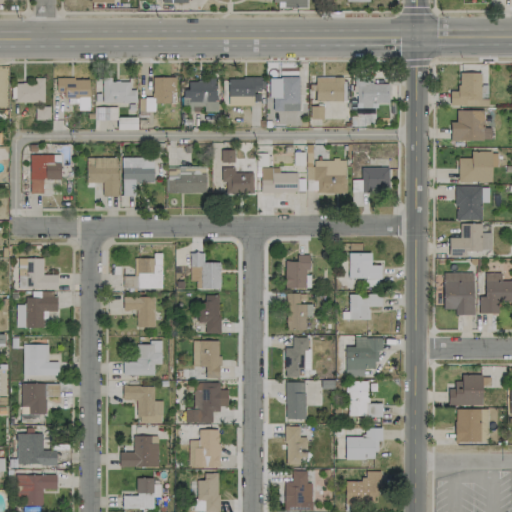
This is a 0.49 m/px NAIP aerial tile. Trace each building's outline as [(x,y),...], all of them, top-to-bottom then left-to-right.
[(449,106),(487,105),(487,98),(480,98),(479,72),(457,72),(458,91),(448,91),(449,106)] [(175,77),(151,76),(151,97),(144,97),(143,110),(153,110),(153,102),(174,103),(175,77)] [(298,76),(279,76),(279,96),(272,96),(272,110),(298,110),(298,76)] [(341,100),(342,76),(314,76),(314,100),(341,100)] [(43,101),(43,77),(33,78),(34,83),(14,83),(14,102),(43,101)] [(135,89),(128,89),(128,82),(110,81),(110,77),(102,77),(101,102),(135,103),(135,89)] [(227,78),(227,105),(252,105),(251,91),(259,91),(259,77),(227,78)] [(77,109),(88,109),(88,78),(54,78),(54,91),(62,91),(62,100),(77,100),(77,109)] [(187,80),(187,89),(182,89),(182,106),(203,107),(203,111),(214,111),(216,81),(187,80)] [(388,83),(353,82),(352,92),(355,92),(355,107),(377,108),(377,103),(387,103),(388,83)] [(48,119),(48,106),(34,106),(34,119),(48,119)] [(309,118),(320,118),(320,106),(309,106),(309,118)] [(449,139),(490,140),(490,127),(482,127),(482,110),(455,109),(455,121),(449,121),(449,139)] [(220,162),(233,162),(233,150),(220,150),(220,162)] [(490,181),(490,166),(496,166),(496,151),(469,151),(469,158),(457,158),(456,181),(490,181)] [(59,155),(29,154),(28,193),(41,193),(41,179),(59,179),(59,155)] [(115,157),(84,157),(85,182),(101,182),(101,196),(116,196),(115,157)] [(151,181),(152,157),(121,157),(121,195),(134,195),(134,181),(151,181)] [(305,180),(315,180),(315,192),(344,193),(345,160),(305,159),(305,180)] [(277,172),(277,166),(259,167),(260,192),(296,191),(295,172),(277,172)] [(224,193),(252,192),(251,172),(232,172),(232,167),(220,167),(221,182),(224,182),(224,193)] [(387,168),(360,167),(360,190),(386,190),(387,168)] [(204,192),(204,173),(175,174),(175,175),(166,175),(167,193),(204,192)] [(448,237),(447,256),(464,256),(464,250),(490,250),(490,233),(480,233),(480,223),(458,223),(458,237),(448,237)] [(189,281),(194,281),(194,289),(219,288),(219,262),(202,262),(202,252),(188,253),(189,281)] [(347,278),(365,278),(365,286),(379,286),(379,264),(369,264),(370,253),(347,252),(347,278)] [(283,261),(284,288),(309,287),(309,275),(307,275),(306,254),(295,254),(296,260),(283,261)] [(135,258),(136,276),(121,276),(122,288),(160,288),(160,257),(135,258)] [(41,258),(27,258),(27,267),(16,267),(17,289),(56,288),(55,274),(41,274),(41,258)] [(441,309),(454,309),(454,314),(471,314),(472,272),(442,272),(441,309)] [(483,296),(478,296),(478,313),(497,313),(497,302),(511,302),(511,280),(500,280),(500,272),(484,272),(483,296)] [(14,304),(15,327),(41,327),(40,311),(56,310),(55,291),(38,291),(38,297),(23,297),(23,304),(14,304)] [(347,319),(367,319),(367,306),(380,306),(380,293),(347,294),(347,319)] [(218,333),(218,294),(203,295),(203,301),(196,301),(196,322),(203,322),(204,333),(218,333)] [(153,297),(121,296),(121,309),(135,309),(135,327),(153,327),(153,297)] [(283,347),(283,376),(297,376),(297,369),(308,369),(308,336),(290,337),(290,347),(283,347)] [(343,376),(362,377),(363,368),(375,368),(375,351),(380,351),(380,337),(353,336),(353,346),(344,346),(343,376)] [(153,375),(153,364),(160,364),(160,340),(149,340),(148,344),(135,344),(135,361),(121,361),(121,374),(153,375)] [(191,366),(204,366),(204,377),(218,377),(218,340),(191,340),(191,366)] [(46,344),(22,344),(21,375),(57,376),(57,362),(46,361),(46,344)] [(480,405),(481,375),(460,374),(460,381),(453,381),(453,388),(447,388),(446,405),(480,405)] [(366,381),(346,380),(345,416),(380,416),(380,403),(366,403),(366,381)] [(192,409),(183,409),(184,423),(210,422),(210,411),(219,411),(218,382),(192,382),(192,409)] [(304,418),(303,382),(283,382),(284,419),(304,418)] [(19,421),(37,421),(37,414),(44,414),(44,396),(57,396),(58,384),(20,383),(19,421)] [(153,386),(121,385),(121,400),(136,400),(136,422),(161,423),(161,400),(152,400),(153,386)] [(453,441),(478,442),(479,409),(454,409),(453,441)] [(283,464),(304,465),(304,456),(303,456),(304,437),(297,437),(298,426),(284,425),(283,464)] [(380,427),(363,427),(363,436),(343,437),(344,459),(375,459),(375,440),(381,440),(380,427)] [(187,466),(217,467),(218,429),(198,429),(197,440),(187,439),(187,466)] [(15,464),(54,465),(55,450),(41,450),(41,434),(15,433),(15,464)] [(118,466),(157,466),(156,435),(131,435),(131,451),(117,452),(118,466)] [(282,508),(310,509),(310,482),(305,482),(305,470),(290,470),(290,481),(283,481),(282,508)] [(343,480),(344,505),(380,504),(379,470),(364,471),(365,479),(343,480)] [(194,480),(195,511),(217,511),(216,473),(203,473),(203,480),(194,480)] [(54,474),(14,475),(14,496),(24,496),(24,506),(41,506),(40,489),(55,488),(54,474)] [(152,477),(134,478),(135,495),(120,495),(121,508),(152,508),(152,497),(158,496),(158,484),(152,484),(152,477)]
